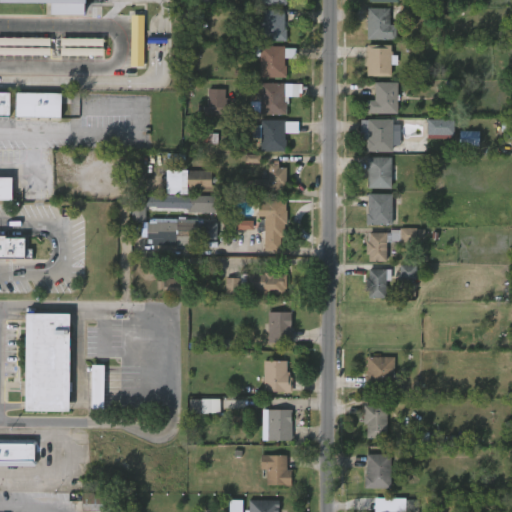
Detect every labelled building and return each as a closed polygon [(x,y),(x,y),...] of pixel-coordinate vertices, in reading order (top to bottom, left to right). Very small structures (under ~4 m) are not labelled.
[(84,0),(0,0),(0,2),(51,3),(50,15),(84,15),(84,0)] [(390,23),(396,24),(396,39),(367,39),(367,7),(390,7),(390,23)] [(284,21),(284,27),(285,27),(285,40),(259,39),(260,8),(284,8),(284,21)] [(143,66),(144,15),(131,15),(130,66),(143,66)] [(389,77),(365,77),(365,45),(390,45),(389,77)] [(282,47),(282,49),(294,49),(294,58),(282,58),(282,66),(285,66),(284,78),(257,78),(257,56),(247,56),(247,47),(257,47),(257,46),(282,46),(282,47)] [(395,99),(395,114),(364,113),(364,100),(373,101),(373,82),(395,83),(395,99)] [(282,97),(282,102),(283,102),(283,115),(258,114),(258,109),(249,109),(250,84),(290,83),(290,97),(282,97)] [(225,102),(225,109),(217,108),(217,116),(201,115),(202,108),(206,108),(207,89),(226,89),(225,102)] [(0,91),(9,91),(9,117),(0,116),(0,91)] [(19,117),(15,117),(16,92),(61,93),(61,118),(19,117)] [(393,119),(393,124),(400,124),(400,144),(393,144),(393,151),(366,151),(366,133),(359,133),(359,119),(393,119)] [(448,120),(448,121),(452,122),(452,139),(426,139),(425,119),(448,120)] [(283,120),(283,122),(297,122),(296,133),(283,133),(282,140),(284,140),(284,152),(258,152),(258,138),(251,138),(251,125),(259,126),(259,120),(283,120)] [(479,131),(460,130),(459,146),(479,146),(479,131)] [(260,155),(245,154),(245,163),(260,163),(260,155)] [(389,158),(389,188),(366,188),(364,158),(389,158)] [(276,162),(276,168),(283,168),(283,186),(281,186),(281,192),(252,192),(252,180),(266,180),(266,163),(276,162)] [(185,195),(164,195),(164,172),(184,173),(184,171),(209,171),(209,190),(185,190),(185,195)] [(12,199),(0,199),(0,177),(12,177),(12,199)] [(390,225),(364,225),(364,214),(366,214),(366,194),(391,194),(390,225)] [(199,196),(199,197),(208,198),(208,200),(211,200),(211,206),(196,205),(196,209),(158,208),(159,196),(199,196)] [(284,201),(285,225),(279,225),(279,251),(263,251),(263,232),(256,233),(255,225),(259,221),(263,219),(263,201),(284,201)] [(252,230),(252,220),(236,220),(236,230),(252,230)] [(174,240),(149,240),(149,222),(215,223),(215,239),(174,239),(174,240)] [(385,255),(385,262),(366,262),(366,255),(364,255),(364,242),(366,242),(366,233),(389,233),(389,231),(398,231),(398,242),(385,242),(385,255)] [(0,235),(5,236),(5,238),(24,238),(24,249),(32,249),(32,258),(0,258),(0,235)] [(399,279),(415,280),(416,266),(400,265),(399,279)] [(384,281),(384,299),(366,299),(366,291),(364,291),(364,279),(366,279),(366,270),(389,270),(389,281),(384,281)] [(272,273),(272,275),(285,276),(285,290),(282,290),(282,295),(214,295),(215,278),(238,278),(238,274),(262,275),(262,273),(272,273)] [(181,280),(181,297),(162,296),(163,291),(152,290),(153,282),(163,282),(163,279),(181,280)] [(69,412),(24,411),(25,313),(69,314),(69,412)] [(289,342),(266,342),(266,313),(289,313),(289,342)] [(394,390),(364,389),(367,356),(395,356),(394,390)] [(285,360),(285,371),(288,371),(288,377),(290,377),(290,391),(262,391),(262,360),(285,360)] [(104,410),(92,410),(91,365),(104,365),(104,410)] [(218,412),(188,412),(188,398),(217,398),(218,412)] [(387,405),(386,438),(366,438),(366,423),(362,423),(363,404),(387,405)] [(290,440),(266,440),(266,409),(290,409),(290,440)] [(0,439),(37,439),(37,464),(34,466),(0,466),(0,439)] [(391,488),(365,488),(365,475),(367,476),(367,453),(391,454),(391,488)] [(284,467),(284,469),(289,469),(289,485),(264,485),(264,469),(259,469),(259,454),(285,454),(284,467)] [(109,511),(79,511),(79,493),(109,493),(109,511)] [(406,499),(419,500),(419,511),(393,511),(393,498),(406,499)] [(276,511),(246,511),(247,499),(276,500),(276,511)] [(241,511),(242,501),(229,500),(229,511),(241,511)]
